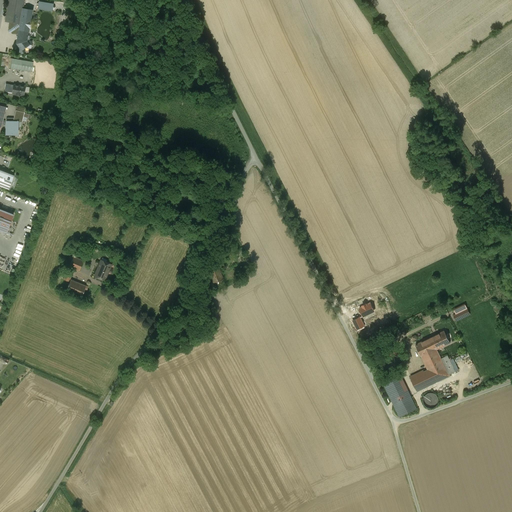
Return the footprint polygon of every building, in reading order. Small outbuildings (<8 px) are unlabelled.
[(24,0),(8,0),(5,21),(9,22),(20,24),(23,9),(24,0)] [(54,4),(39,1),(37,9),(52,12),(54,4)] [(19,30),(28,31),(29,31),(29,28),(30,28),(31,21),(30,21),(32,10),(23,9),(20,24),(19,30)] [(20,24),(9,22),(8,28),(12,34),(18,35),(19,30),(20,24)] [(19,30),(18,35),(17,43),(20,48),(21,50),(23,49),(25,48),(25,47),(29,45),(26,41),(28,31),(19,30)] [(33,62),(12,59),(10,68),(31,72),(33,62)] [(14,85),(6,84),(4,92),(13,93),(14,85)] [(25,87),(14,85),(13,93),(16,94),(16,95),(20,95),(23,95),(25,87)] [(18,122),(6,121),(6,133),(17,133),(18,122)] [(14,175),(7,172),(1,186),(9,189),(14,175)] [(5,213),(0,211),(0,229),(6,232),(13,214),(6,211),(5,211),(6,212),(5,213)] [(79,259),(73,256),(69,266),(79,271),(83,261),(79,259)] [(111,265),(101,260),(94,276),(104,280),(111,265)] [(217,265),(207,269),(213,283),(223,279),(217,265)] [(72,274),(66,271),(63,279),(69,281),(72,274)] [(86,286),(71,280),(66,291),(81,297),(86,286)] [(207,294),(200,296),(203,304),(210,301),(207,294)] [(465,304),(453,309),(456,314),(467,309),(465,304)] [(456,314),(453,315),(456,322),(470,315),(467,309),(456,314)] [(444,331),(415,345),(421,357),(437,349),(450,343),(444,331)] [(397,348),(378,357),(380,362),(399,353),(397,348)] [(437,349),(421,357),(428,371),(434,383),(449,375),(441,358),(437,349)] [(447,356),(441,358),(449,375),(455,372),(447,356)] [(423,371),(410,377),(417,391),(434,383),(428,371),(424,372),(423,371)] [(398,372),(381,380),(392,401),(409,393),(398,372)] [(409,393),(392,401),(399,417),(416,409),(409,393)] [(435,407),(437,405),(438,403),(438,401),(438,398),(437,396),(434,394),(432,393),(429,393),(427,394),(425,396),(424,398),(423,401),(424,403),(425,405),(426,407),(429,408),(431,408),(433,408),(435,407)]
